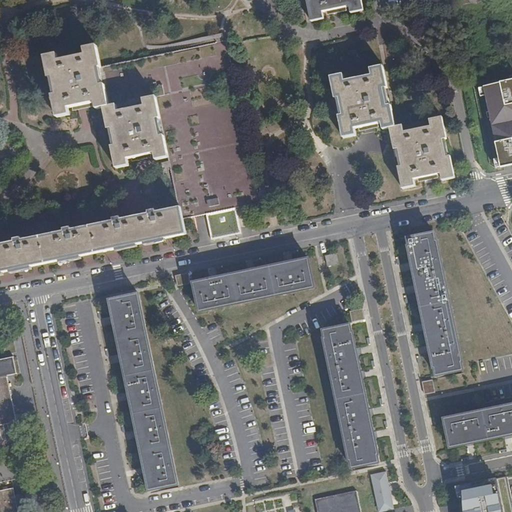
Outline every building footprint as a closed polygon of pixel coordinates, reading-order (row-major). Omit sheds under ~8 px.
[(324,13),(351,8),(352,14),(365,11),(362,0),(308,0),(313,22),(326,20),(324,13)] [(167,147),(169,158),(180,208),(184,218),(260,202),(240,106),(239,99),(239,97),(235,81),(234,78),(233,71),(232,68),(231,61),(227,41),(221,43),(215,44),(126,62),(102,67),(103,68),(106,85),(107,92),(110,107),(118,105),(144,100),(157,97),(159,109),(161,119),(163,126),(164,133),(165,136),(167,147)] [(107,92),(106,85),(101,86),(98,69),(103,68),(102,67),(98,46),(85,48),(86,54),(60,59),(59,53),(47,56),(51,79),(55,78),(58,95),(54,95),(58,117),(71,114),(70,108),(97,103),(98,109),(106,108),(110,107),(107,92)] [(384,130),(391,129),(397,128),(392,105),(388,106),(384,90),(389,89),(384,67),(372,70),(373,76),(346,81),(345,75),(332,78),(336,99),(341,98),(344,115),(340,116),(344,139),(357,136),(356,129),(383,124),(384,130)] [(497,145),(502,170),(511,168),(511,83),(485,89),(490,114),(494,113),(501,144),(497,145)] [(157,160),(169,158),(167,147),(165,136),(161,137),(157,119),(159,119),(161,119),(159,109),(157,97),(144,100),(145,102),(145,106),(119,111),(118,105),(110,107),(106,108),(107,115),(110,129),(114,129),(117,142),(118,146),(114,147),(114,150),(118,168),(130,166),(128,160),(156,154),(157,160)] [(501,144),(494,113),(490,114),(497,145),(501,144)] [(443,140),(448,139),(443,118),(431,121),(432,127),(405,132),(404,127),(397,128),(391,129),(396,150),(400,149),(404,167),(399,167),(404,190),(416,187),(415,181),(442,175),(444,181),(456,179),(451,157),(447,158),(443,140)] [(184,218),(180,208),(172,209),(157,212),(156,210),(149,211),(149,214),(122,220),(121,217),(114,219),(114,222),(72,230),(72,227),(64,229),(65,232),(23,241),(22,238),(15,240),(16,242),(0,245),(0,273),(118,249),(178,236),(187,235),(184,218)] [(466,369),(438,233),(410,238),(439,376),(466,369)] [(342,264),(339,253),(329,255),(331,266),(342,264)] [(311,259),(197,283),(203,312),(317,288),(311,259)] [(180,485),(141,295),(114,301),(152,490),(180,485)] [(365,309),(352,311),(353,322),(366,320),(365,309)] [(382,462),(354,325),(326,331),(354,468),(382,462)] [(5,358),(9,375),(18,374),(14,356),(5,358)] [(0,359),(0,370),(12,421),(19,420),(8,376),(3,358),(0,359)] [(0,424),(12,421),(0,370),(0,424)] [(422,392),(432,392),(432,381),(422,381),(422,392)] [(453,448),(511,435),(511,406),(447,420),(453,448)] [(387,473),(371,475),(377,511),(380,511),(394,509),(387,473)] [(18,511),(14,487),(0,489),(0,511),(18,511)] [(506,511),(503,487),(464,494),(463,511),(506,511)] [(362,511),(359,491),(318,499),(320,511),(362,511)]
